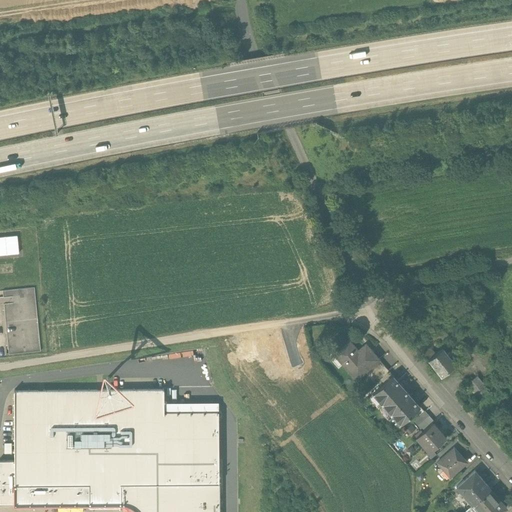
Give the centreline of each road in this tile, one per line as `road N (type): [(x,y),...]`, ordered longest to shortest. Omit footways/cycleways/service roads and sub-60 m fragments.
road 1 (motorway): [(0,164),(249,112),(511,74)]
road 2 (motorway): [(511,35),(0,124)]
road 3 (residential): [(240,0),(255,57),(385,335)]
road 4 (track): [(282,323),(0,367)]
road 5 (residential): [(511,472),(385,335)]
road 6 (track): [(368,303),(511,262)]
